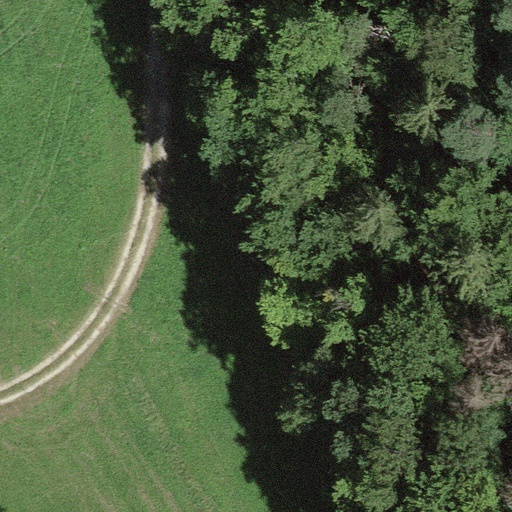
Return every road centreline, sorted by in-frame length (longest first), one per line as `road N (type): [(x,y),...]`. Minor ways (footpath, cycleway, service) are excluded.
road 1 (track): [(433,511),(208,0)]
road 2 (track): [(0,396),(49,384),(116,294),(150,195),(159,0)]
